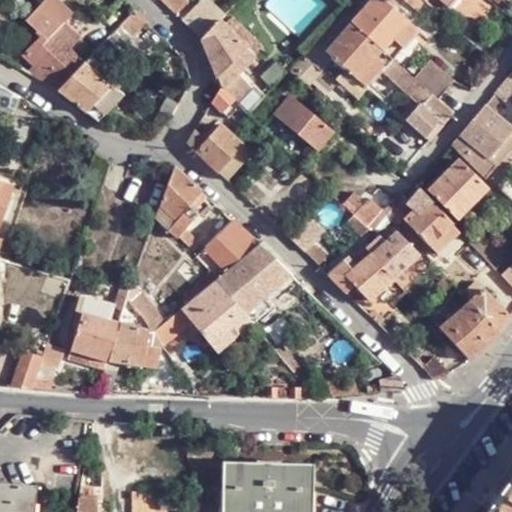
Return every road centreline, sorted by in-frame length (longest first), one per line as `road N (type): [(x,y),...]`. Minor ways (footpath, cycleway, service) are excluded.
road 1 (residential): [(434,446),(340,419),(0,401)]
road 2 (residential): [(434,446),(416,381),(167,144)]
road 3 (residential): [(167,144),(143,153),(116,147),(0,74)]
road 4 (residential): [(167,144),(201,83),(187,50),(144,0)]
